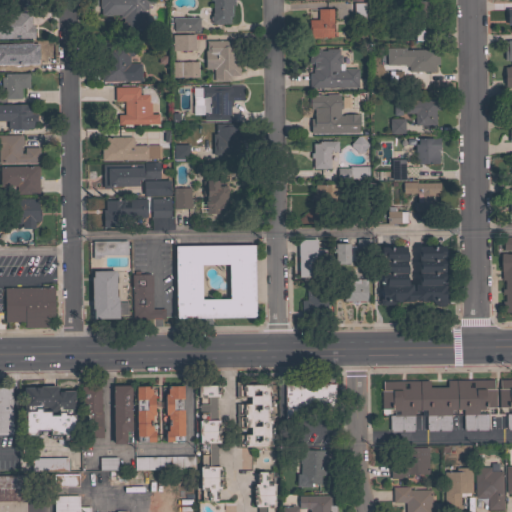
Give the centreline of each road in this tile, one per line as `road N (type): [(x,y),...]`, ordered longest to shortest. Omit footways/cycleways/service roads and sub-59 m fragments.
road 1 (secondary): [(511,344),(0,353)]
road 2 (residential): [(72,352),(66,0)]
road 3 (residential): [(276,348),(274,0)]
road 4 (residential): [(476,345),(471,0)]
road 5 (residential): [(354,347),(361,511)]
